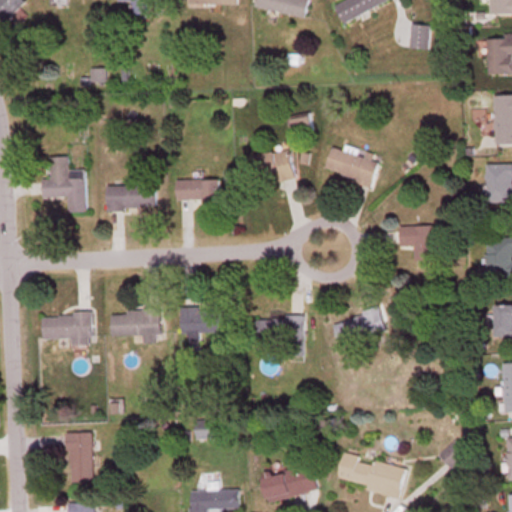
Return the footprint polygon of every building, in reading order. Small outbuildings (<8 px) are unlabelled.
[(0,0),(0,30),(28,5),(23,0),(0,0)] [(167,0),(121,0),(122,3),(137,4),(137,17),(153,17),(153,3),(167,3),(167,0)] [(191,0),(192,8),(241,8),(240,0),(191,0)] [(309,20),(313,0),(311,0),(259,0),(258,10),(309,20)] [(347,26),(394,4),(392,0),(354,0),(338,8),(347,26)] [(511,0),(493,0),(494,17),(511,16),(511,0)] [(511,41),(491,41),(492,77),(511,76),(511,41)] [(511,97),(498,98),(498,147),(511,147),(511,97)] [(295,135),(317,129),(312,114),(291,119),(295,135)] [(325,167),(372,182),(379,161),(333,146),(325,167)] [(295,175),(292,153),(253,159),(256,180),(295,175)] [(85,167),(69,167),(69,160),(49,160),(50,176),(42,176),(43,197),(67,196),(68,210),(87,209),(85,167)] [(487,202),(511,201),(511,161),(487,161),(487,202)] [(176,197),(219,197),(219,177),(176,177),(176,197)] [(107,183),(107,207),(156,207),(156,183),(107,183)] [(415,258),(435,258),(434,223),(401,224),(401,245),(415,244),(415,258)] [(511,275),(511,235),(487,235),(487,275),(511,275)] [(511,302),(495,302),(495,336),(511,335),(511,302)] [(182,306),(182,331),(231,331),(231,306),(182,306)] [(387,330),(380,306),(333,319),(339,343),(387,330)] [(112,335),(161,334),(160,308),(112,308),(112,335)] [(72,336),(72,343),(92,343),(91,311),(42,312),(43,336),(72,336)] [(305,315),(256,314),(255,342),(271,342),(271,354),(304,355),(305,315)] [(220,417),(196,417),(196,436),(220,436),(220,417)] [(70,480),(94,479),(93,430),(69,431),(70,480)] [(440,452),(452,465),(468,450),(456,437),(440,452)] [(407,464),(344,450),(338,479),(400,493),(407,464)] [(319,488),(313,463),(262,474),(268,500),(319,488)] [(239,488),(191,488),(191,510),(240,510),(239,488)] [(71,511),(95,511),(95,500),(72,501),(71,511)]
